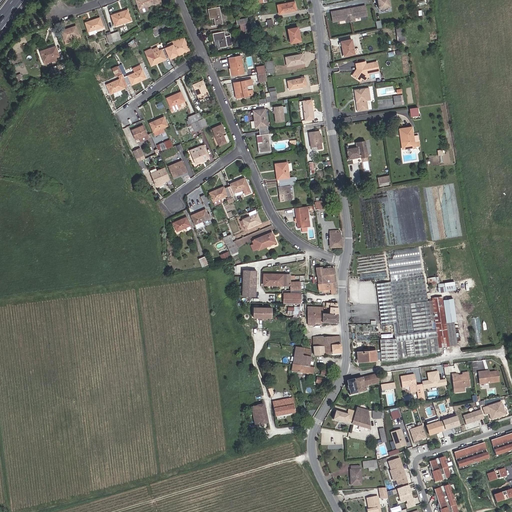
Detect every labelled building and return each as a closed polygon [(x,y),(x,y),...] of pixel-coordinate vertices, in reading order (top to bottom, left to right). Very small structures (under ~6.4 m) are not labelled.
[(147,6),(160,1),(159,0),(135,0),(140,12),(148,9),(147,6)] [(377,0),(379,8),(390,6),(388,0),(377,0)] [(279,14),(293,11),(292,7),(295,6),(295,2),(278,5),(279,14)] [(354,18),(367,16),(365,6),(331,12),(333,22),(345,20),(346,22),(354,21),(354,18)] [(215,26),(223,24),(219,7),(208,9),(210,19),(214,18),(215,26)] [(115,26),(131,20),(127,10),(111,15),(115,26)] [(96,29),(103,27),(100,18),(85,23),(90,35),(97,32),(96,29)] [(163,33),(169,29),(164,22),(158,26),(163,33)] [(241,33),(250,31),(248,23),(239,25),(241,33)] [(65,43),(80,38),(76,26),(61,31),(65,43)] [(291,43),(299,42),(298,35),(299,35),(298,27),(288,29),(290,39),(288,39),(289,42),(290,42),(291,43)] [(398,44),(406,44),(404,27),(396,28),(398,44)] [(114,42),(121,39),(118,31),(111,34),(114,42)] [(215,49),(232,46),(230,35),(225,36),(224,32),(212,34),(215,49)] [(358,49),(354,49),(351,40),(341,42),(344,57),(359,53),(358,49)] [(178,54),(177,53),(185,49),(182,42),(169,48),(167,44),(164,46),(165,48),(169,58),(178,54)] [(56,60),(55,57),(59,56),(55,46),(40,52),(45,64),(56,60)] [(151,66),(169,58),(165,48),(153,54),(151,49),(145,52),(151,66)] [(92,61),(93,60),(91,55),(89,50),(86,52),(86,53),(83,54),(85,59),(88,58),(90,63),(93,62),(92,61)] [(287,66),(304,63),(303,54),(285,57),(287,66)] [(232,76),(244,74),(241,56),(229,58),(232,76)] [(266,69),(274,68),(272,61),(265,62),(266,69)] [(368,73),(378,72),(377,62),(366,64),(365,62),(358,63),(358,67),(359,68),(360,69),(354,70),(351,75),(359,81),(361,78),(364,74),(368,73)] [(126,72),(122,73),(124,77),(127,85),(131,84),(132,85),(140,81),(139,80),(141,79),(141,80),(146,78),(140,66),(133,69),(135,73),(128,76),(126,72)] [(258,75),(266,73),(264,66),(257,68),(258,75)] [(267,80),(267,79),(266,73),(258,75),(259,82),(267,80)] [(17,79),(22,77),(21,74),(13,77),(16,84),(19,83),(17,79)] [(124,77),(107,85),(111,94),(113,93),(115,96),(117,95),(119,94),(122,93),(120,90),(124,88),(124,87),(127,85),(124,77)] [(289,89),(306,86),(305,78),(288,81),(289,89)] [(236,98),(253,95),(250,80),(233,83),(236,98)] [(200,100),(209,96),(203,81),(193,85),(200,100)] [(369,110),(368,101),(370,100),(368,88),(353,90),(357,111),(369,110)] [(178,104),(185,101),(181,92),(167,98),(172,111),(179,108),(178,104)] [(401,105),(404,104),(402,96),(400,96),(393,97),(394,99),(400,98),(401,105)] [(305,120),(313,119),(311,100),(303,101),(305,120)] [(274,107),(276,122),(284,121),(282,106),(274,107)] [(411,117),(419,116),(417,107),(410,108),(411,117)] [(259,131),(268,130),(265,109),(253,111),(255,128),(258,128),(259,131)] [(188,125),(198,120),(196,114),(189,117),(190,120),(186,122),(188,125)] [(155,136),(165,132),(163,128),(167,126),(164,117),(150,123),(155,136)] [(202,128),(208,126),(204,118),(202,119),(198,120),(202,128)] [(191,133),(202,128),(198,120),(188,125),(191,133)] [(149,138),(143,125),(132,131),(136,140),(140,138),(142,142),(149,138)] [(222,133),(224,132),(221,125),(212,128),(219,145),(226,143),(222,133)] [(402,149),(415,147),(412,127),(402,129),(404,142),(401,142),(402,149)] [(357,138),(371,136),(370,129),(356,131),(357,138)] [(259,153),(271,151),(268,134),(268,130),(259,131),(259,135),(261,135),(262,142),(258,143),(259,153)] [(322,149),(321,143),(320,135),(319,131),(308,132),(311,147),(317,147),(318,150),(322,149)] [(166,149),(173,146),(170,140),(163,143),(166,148),(166,149)] [(361,158),(368,157),(365,141),(356,143),(357,147),(349,148),(348,145),(345,145),(348,160),(360,158),(361,158)] [(159,151),(166,148),(163,143),(157,146),(159,151)] [(141,149),(134,152),(137,159),(144,156),(141,149)] [(206,158),(209,157),(205,149),(202,150),(202,149),(192,154),(196,163),(206,159),(206,158)] [(141,169),(146,167),(142,160),(138,162),(141,169)] [(173,178),(187,172),(182,160),(168,166),(173,178)] [(295,176),(290,177),(288,162),(274,163),(276,180),(279,180),(279,183),(293,181),(295,180),(295,176)] [(156,184),(170,178),(165,168),(157,172),(156,168),(150,170),(156,184)] [(230,186),(227,187),(231,197),(235,195),(235,196),(242,193),(241,190),(243,189),(245,195),(251,193),(245,178),(236,182),(237,183),(235,184),(234,183),(230,184),(230,186)] [(280,202),(292,200),(290,185),(293,185),(293,181),(279,183),(280,186),(278,186),(280,202)] [(213,191),(209,193),(214,205),(222,202),(220,199),(227,196),(230,203),(234,201),(231,197),(227,187),(225,188),(224,187),(215,190),(216,192),(214,193),(213,191)] [(207,207),(209,206),(204,195),(200,196),(203,204),(205,204),(207,207)] [(315,209),(328,208),(327,200),(315,202),(315,209)] [(298,227),(309,225),(307,206),(295,208),(298,227)] [(205,210),(191,216),(197,229),(204,226),(202,221),(209,218),(205,210)] [(247,228),(261,222),(255,210),(248,213),(250,217),(243,220),(245,224),(243,225),(244,228),(246,228),(247,228)] [(186,217),(173,223),(177,231),(186,227),(187,230),(191,229),(186,217)] [(330,247),(341,246),(340,232),(339,232),(339,230),(334,230),(335,232),(329,232),(330,247)] [(258,248),(259,250),(276,243),(272,233),(254,240),(257,246),(255,246),(256,248),(258,248)] [(230,254),(238,251),(234,242),(227,245),(230,254)] [(227,259),(225,253),(219,255),(222,261),(227,259)] [(202,268),(209,265),(206,256),(199,259),(202,268)] [(318,283),(335,282),(333,267),(331,268),(331,266),(316,267),(317,274),(318,283)] [(256,297),(257,271),(243,270),(242,296),(256,297)] [(263,285),(283,286),(283,275),(264,274),(263,285)] [(291,275),(283,275),(283,286),(282,293),(283,293),(300,294),(300,290),(290,290),(290,283),(291,275)] [(394,338),(380,339),(381,361),(397,360),(397,359),(407,358),(404,341),(405,341),(407,357),(415,355),(416,356),(428,355),(426,340),(427,339),(428,354),(440,353),(439,347),(457,345),(454,322),(446,323),(443,300),(443,296),(432,297),(432,301),(427,301),(424,277),(391,281),(391,282),(376,283),(381,325),(397,323),(399,338),(394,338)] [(332,293),(336,293),(335,282),(318,283),(320,291),(331,289),(332,293)] [(439,292),(456,290),(455,282),(445,283),(439,284),(439,292)] [(283,304),(300,304),(300,294),(283,293),(283,304)] [(454,322),(456,321),(453,298),(443,300),(446,323),(454,322)] [(329,314),(338,315),(337,303),(326,302),(326,307),(329,307),(329,314)] [(315,322),(322,322),(322,314),(322,306),(308,306),(308,325),(315,325),(315,322)] [(266,318),(272,318),(272,307),(253,307),(253,317),(258,318),(258,320),(266,320),(266,318)] [(322,322),(338,323),(338,315),(329,314),(322,314),(322,322)] [(298,333),(306,333),(305,317),(297,317),(298,333)] [(476,317),(472,317),(477,342),(481,341),(476,317)] [(331,345),(340,345),(340,336),(331,337),(331,345)] [(313,347),(323,346),(323,337),(313,338),(313,347)] [(323,346),(331,345),(331,337),(323,337),(323,346)] [(324,355),(332,355),(331,345),(323,346),(324,355)] [(332,355),(341,354),(340,345),(331,345),(332,355)] [(314,356),(324,355),(323,346),(313,347),(314,356)] [(309,367),(311,358),(311,350),(296,347),(293,364),(309,367)] [(358,362),(377,360),(376,350),(357,351),(358,362)] [(313,374),(314,368),(309,367),(293,364),(292,370),(313,374)] [(321,375),(328,378),(330,372),(323,369),(321,375)] [(440,381),(438,372),(428,374),(430,388),(446,385),(446,380),(440,381)] [(480,385),(498,383),(497,372),(489,373),(482,374),(482,373),(478,373),(480,385)] [(365,387),(379,383),(377,373),(346,382),(347,386),(348,391),(348,390),(350,396),(366,392),(365,387)] [(417,391),(414,374),(400,377),(402,388),(409,386),(410,392),(417,391)] [(465,388),(471,387),(468,375),(463,376),(462,378),(460,378),(457,375),(453,376),(455,390),(460,389),(461,387),(464,387),(465,388)] [(288,414),(295,413),(292,398),(278,401),(280,408),(287,407),(288,414)] [(276,417),(288,414),(287,407),(280,408),(278,401),(273,402),(274,410),(276,415),(276,417)] [(255,425),(268,423),(263,404),(251,407),(255,425)] [(484,410),(485,415),(489,414),(491,420),(506,415),(502,404),(484,410)] [(352,424),(370,429),(368,412),(368,411),(357,407),(355,412),(352,424)] [(393,419),(401,417),(398,409),(390,412),(393,419)] [(351,424),(352,424),(355,412),(349,410),(347,414),(349,414),(349,415),(336,411),(333,419),(351,424)] [(466,425),(484,419),(481,410),(463,416),(466,425)] [(373,419),(381,419),(380,411),(372,411),(373,419)] [(456,415),(442,420),(446,431),(447,430),(448,435),(461,431),(456,415)] [(429,436),(445,431),(441,420),(425,424),(429,436)] [(418,441),(426,438),(422,426),(410,430),(414,442),(417,441),(416,440),(418,440),(418,441)] [(381,443),(387,442),(384,428),(379,429),(381,443)] [(395,448),(406,446),(402,428),(391,431),(395,448)] [(507,435),(501,437),(503,443),(507,442),(508,445),(504,446),(506,452),(511,450),(511,430),(506,433),(507,435)] [(497,438),(491,440),(493,447),(497,446),(498,449),(494,450),(496,456),(506,452),(504,446),(503,443),(501,437),(500,435),(496,436),(497,438)] [(477,442),(473,444),(474,446),(476,452),(477,455),(479,461),(489,458),(487,452),(483,453),(482,450),(486,449),(484,443),(478,445),(477,442)] [(459,451),(454,453),(456,459),(460,458),(461,461),(457,462),(459,468),(479,461),(477,455),(473,457),(472,454),(476,452),(474,446),(468,448),(467,446),(459,448),(459,451)] [(451,478),(444,457),(438,459),(440,463),(437,464),(435,460),(429,462),(431,469),(428,469),(431,478),(432,477),(434,483),(442,481),(441,476),(444,475),(445,480),(451,478)] [(400,488),(408,486),(400,458),(389,462),(392,470),(391,471),(393,479),(396,478),(400,488)] [(369,471),(375,471),(373,460),(362,461),(363,468),(367,468),(367,469),(369,469),(369,471)] [(351,485),(361,485),(361,469),(360,469),(360,466),(350,466),(351,478),(351,485)] [(488,482),(506,477),(503,469),(497,471),(498,475),(495,476),(493,472),(485,474),(488,482)] [(440,488),(433,490),(435,496),(433,497),(435,501),(443,498),(446,497),(452,495),(449,485),(443,487),(444,491),(441,492),(440,488)] [(380,499),(388,498),(387,487),(379,488),(380,499)] [(511,495),(510,490),(492,496),(495,503),(503,501),(501,497),(505,496),(506,500),(511,497),(511,495)] [(443,498),(435,501),(437,501),(439,506),(436,507),(438,511),(457,511),(452,495),(446,497),(448,501),(445,502),(443,498)] [(377,511),(377,509),(380,508),(378,497),(366,499),(368,509),(367,509),(367,511),(377,511)]
